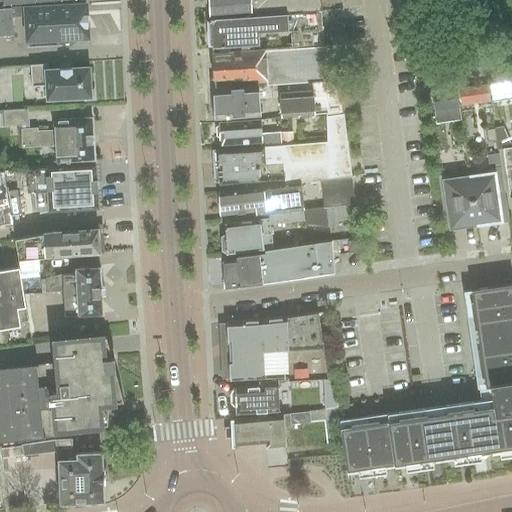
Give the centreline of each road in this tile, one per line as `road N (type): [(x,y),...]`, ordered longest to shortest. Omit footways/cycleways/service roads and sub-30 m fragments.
road 1 (residential): [(174,312),(511,267)]
road 2 (tertiary): [(166,214),(156,0)]
road 3 (tertiary): [(189,481),(174,312)]
road 4 (residential): [(166,214),(115,212),(0,234)]
